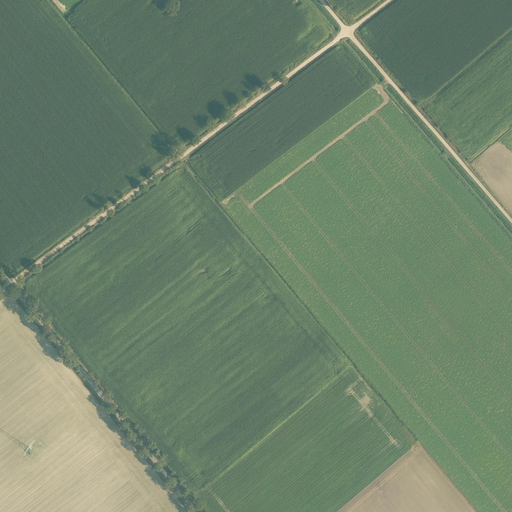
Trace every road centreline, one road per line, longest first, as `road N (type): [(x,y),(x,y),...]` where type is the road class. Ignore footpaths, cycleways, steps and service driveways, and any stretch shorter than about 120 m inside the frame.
road 1 (track): [(10,284),(391,0)]
road 2 (unclassified): [(198,511),(0,271)]
road 3 (track): [(320,0),(511,219)]
